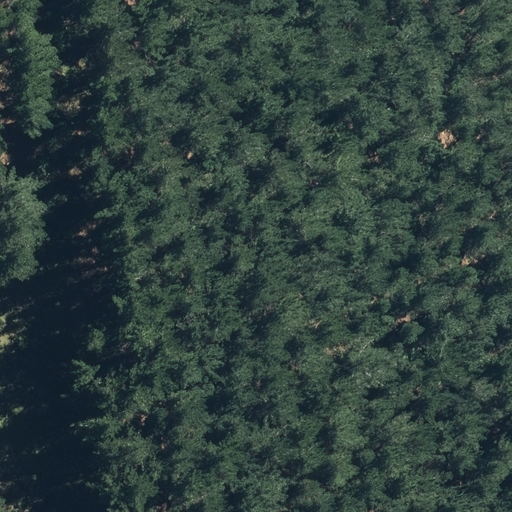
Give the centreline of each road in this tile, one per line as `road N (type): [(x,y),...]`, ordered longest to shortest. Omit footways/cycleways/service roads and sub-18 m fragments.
road 1 (track): [(74,0),(68,511)]
road 2 (track): [(74,210),(0,105)]
